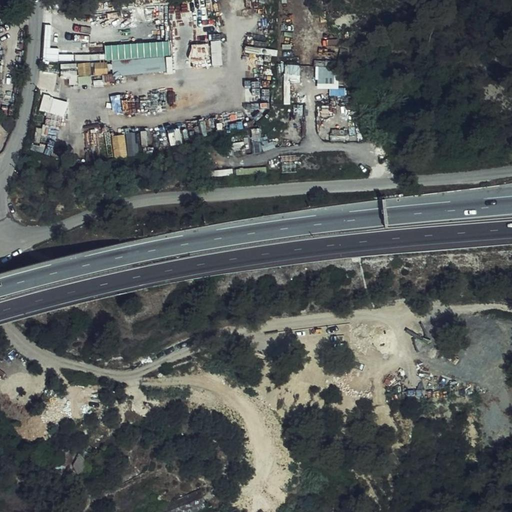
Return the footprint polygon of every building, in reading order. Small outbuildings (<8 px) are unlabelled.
[(212,41),(214,64),(223,63),(221,40),(212,41)] [(169,41),(104,46),(105,62),(170,57),(169,41)] [(43,49),(44,62),(72,61),(71,48),(43,49)] [(62,63),(62,77),(73,77),(73,75),(92,75),(91,63),(62,63)] [(318,88),(340,87),(338,64),(316,66),(318,88)] [(47,123),(60,128),(70,102),(46,93),(40,109),(51,113),(47,123)] [(137,133),(114,134),(114,156),(138,155),(137,133)] [(67,448),(71,438),(60,434),(57,444),(67,448)] [(67,448),(71,450),(78,452),(81,441),(71,438),(67,448)]
